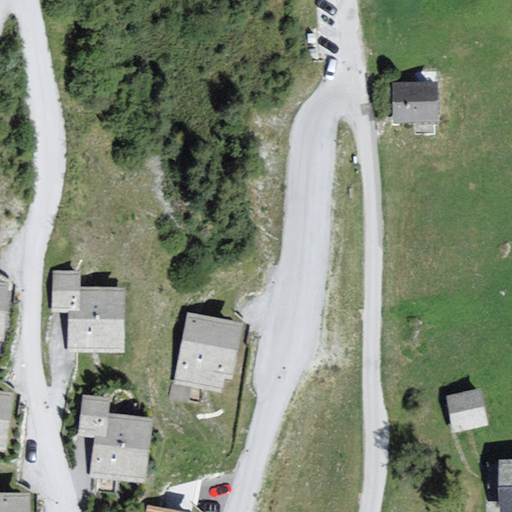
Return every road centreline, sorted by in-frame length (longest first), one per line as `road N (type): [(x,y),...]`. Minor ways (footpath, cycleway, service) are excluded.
road 1 (residential): [(28,0),(48,184),(30,285),(42,399),(70,511)]
road 2 (residential): [(243,511),(291,351),(301,177),(322,113),(361,83)]
road 3 (residential): [(361,83),(377,179),(371,511)]
